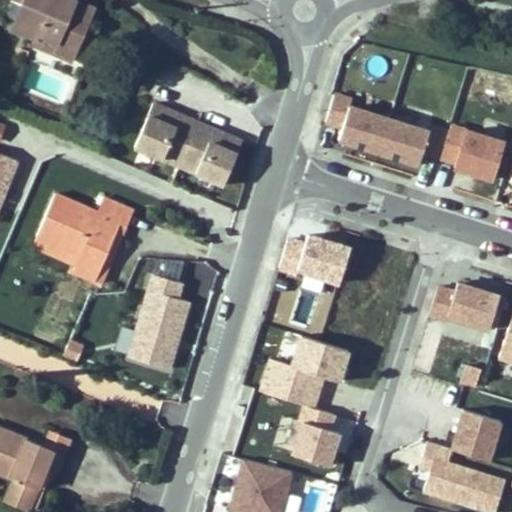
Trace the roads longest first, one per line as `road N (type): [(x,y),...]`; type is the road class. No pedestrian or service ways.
road 1 (residential): [(172,511),(275,168)]
road 2 (residential): [(440,221),(364,479),(381,503),(402,511)]
road 3 (unknown): [(203,408),(0,341)]
road 4 (residential): [(440,221),(275,168)]
road 5 (residential): [(275,168),(305,11)]
